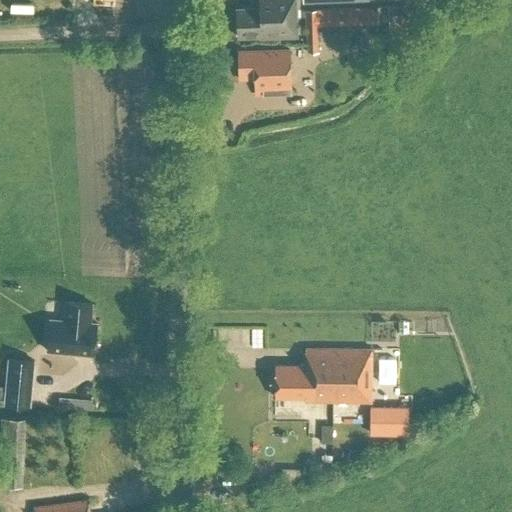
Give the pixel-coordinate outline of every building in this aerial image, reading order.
[(74,0),(74,3),(126,8),(126,0),(74,0)] [(259,0),(260,7),(237,8),(238,36),(260,36),(260,37),(296,36),(295,0),(259,0)] [(317,9),(305,9),(305,32),(306,32),(307,51),(319,51),(318,25),(355,25),(355,7),(317,8),(317,9)] [(289,49),(239,51),(240,78),(255,77),(256,95),(299,93),(298,76),(290,76),(289,49)] [(47,350),(94,354),(94,351),(97,322),(90,321),(92,303),(65,300),(64,319),(50,318),(47,350)] [(272,384),(272,391),(275,392),(275,396),(301,396),(301,399),(364,399),(370,399),(371,350),(364,350),(303,349),(303,364),(275,364),(275,382),(272,384)] [(7,355),(1,399),(26,402),(32,358),(7,355)] [(58,394),(57,404),(91,407),(92,397),(58,394)] [(369,414),(369,434),(409,434),(409,414),(369,414)] [(0,484),(22,485),(25,417),(1,416),(0,429),(0,484)] [(304,464),(304,476),(312,477),(313,464),(304,464)] [(91,511),(90,500),(37,505),(38,511),(91,511)]
